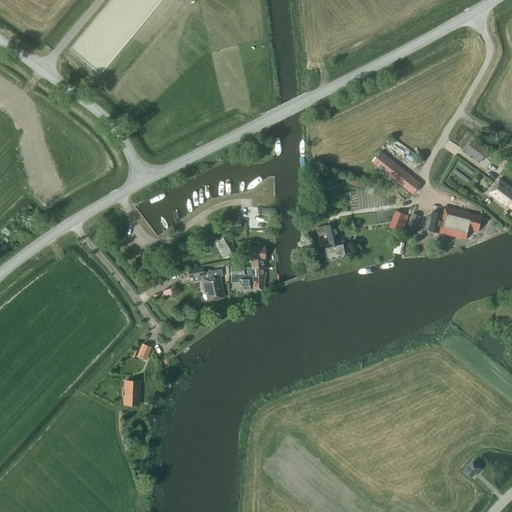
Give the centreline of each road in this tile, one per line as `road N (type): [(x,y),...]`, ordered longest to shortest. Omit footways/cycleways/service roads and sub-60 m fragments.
road 1 (tertiary): [(142,180),(472,14)]
road 2 (tertiary): [(142,180),(99,112),(0,40)]
road 3 (track): [(120,193),(137,235),(152,244),(215,208),(250,202)]
road 4 (unclassified): [(0,275),(142,180)]
